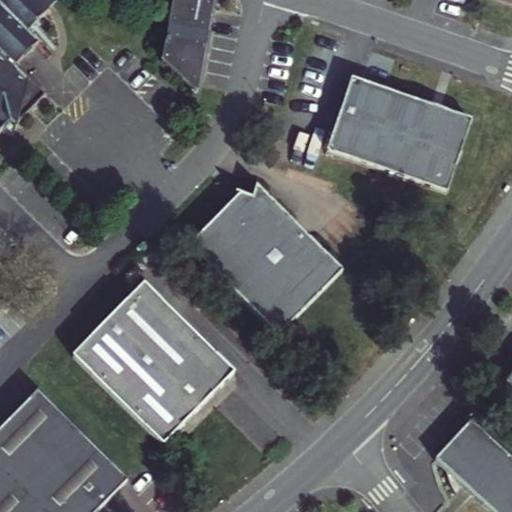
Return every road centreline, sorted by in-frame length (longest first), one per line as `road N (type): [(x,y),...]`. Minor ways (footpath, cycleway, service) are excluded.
road 1 (residential): [(261,0),(224,133),(104,263),(70,268),(0,206)]
road 2 (residential): [(344,441),(511,240)]
road 3 (residential): [(300,0),(511,68)]
